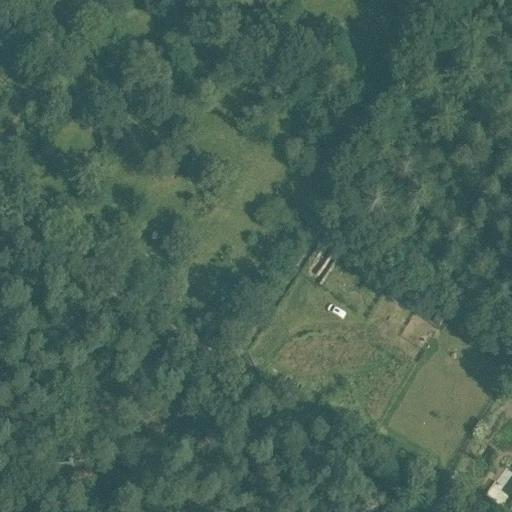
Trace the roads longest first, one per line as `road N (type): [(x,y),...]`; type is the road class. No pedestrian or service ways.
road 1 (track): [(474,511),(0,230)]
road 2 (unknown): [(35,511),(94,482),(188,414),(344,188)]
road 3 (unknown): [(344,188),(472,0)]
